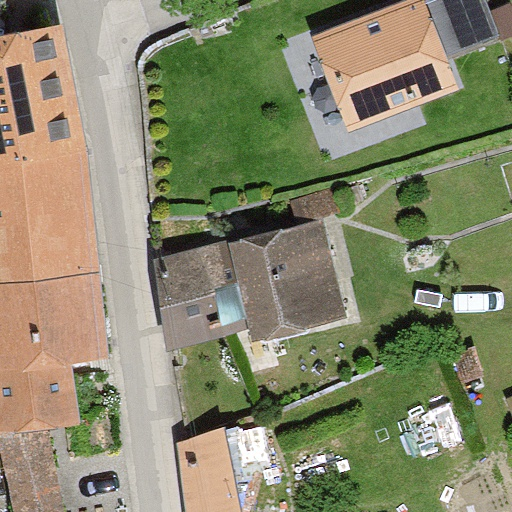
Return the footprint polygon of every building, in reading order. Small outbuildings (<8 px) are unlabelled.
[(11,0),(0,0),(0,165),(84,153),(64,30),(18,37),(11,0)] [(453,85),(420,0),(404,0),(313,35),(348,126),(453,85)] [(107,357),(84,153),(0,165),(0,468),(11,511),(62,511),(47,431),(78,426),(68,359),(107,357)] [(326,218),(152,258),(162,336),(252,313),(255,330),(344,315),(326,218)] [(237,511),(220,421),(177,442),(189,511),(237,511)]
